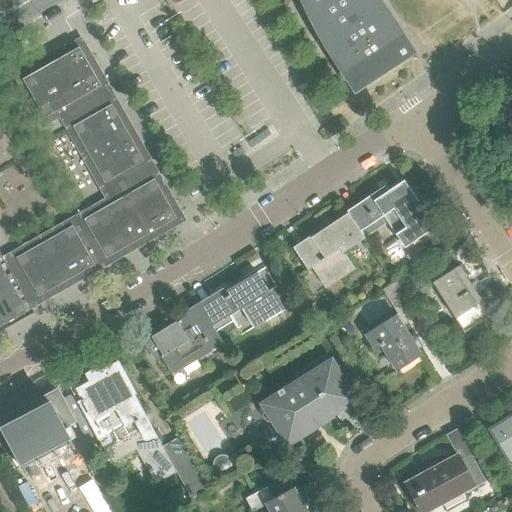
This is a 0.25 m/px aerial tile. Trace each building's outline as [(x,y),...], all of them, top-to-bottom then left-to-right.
[(314,0),(319,9),(326,24),(335,41),(328,46),(329,47),(330,46),(345,70),(356,86),(355,86),(356,87),(409,52),(409,51),(408,51),(399,37),(382,12),(383,11),(382,10),(381,11),(381,12),(375,15),(364,0),(363,0),(314,0)] [(9,52),(26,42),(20,30),(2,40),(6,47),(9,52)] [(101,86),(79,48),(23,80),(45,118),(101,86)] [(127,133),(112,105),(73,127),(89,155),(127,133)] [(143,161),(127,133),(89,155),(105,183),(143,161)] [(106,258),(176,218),(154,180),(85,220),(106,258)] [(435,228),(404,181),(403,182),(407,187),(401,191),(398,185),(389,191),(386,188),(347,214),(365,239),(388,223),(405,248),(435,228)] [(344,252),(365,239),(347,214),(312,237),(311,236),(293,248),(308,270),(311,267),(326,289),(355,269),(344,252)] [(94,265),(72,227),(17,258),(38,296),(94,265)] [(425,248),(417,253),(425,264),(432,259),(425,248)] [(488,312),(477,294),(481,292),(477,286),(473,288),(460,266),(432,283),(461,329),(488,312)] [(285,310),(272,289),(269,291),(257,273),(202,307),(218,332),(235,322),(231,316),(246,308),(256,325),(254,327),(255,328),(285,310)] [(2,278),(0,279),(0,302),(12,295),(2,278)] [(411,302),(399,282),(384,291),(396,311),(411,302)] [(12,295),(0,302),(0,325),(0,326),(0,325),(22,312),(12,295)] [(208,341),(209,341),(207,338),(218,332),(202,307),(145,341),(156,359),(162,356),(173,376),(214,351),(208,341)] [(422,356),(403,326),(408,322),(401,312),(365,334),(375,350),(381,346),(397,372),(422,356)] [(262,412),(262,413),(262,415),(262,417),(263,418),(264,419),(265,421),(266,422),(268,423),(269,424),(271,424),(273,424),(275,424),(276,424),(278,423),(279,422),(280,421),(293,441),(300,436),(319,424),(329,418),(332,416),(329,411),(337,406),(340,411),(343,409),(355,401),(331,362),(268,402),(269,403),(268,403),(267,404),(266,405),(265,406),(264,407),(263,408),(263,409),(262,410),(262,412)] [(145,416),(118,364),(79,385),(71,382),(67,374),(63,376),(73,394),(64,399),(71,412),(80,407),(108,459),(109,460),(112,458),(109,452),(118,447),(113,433),(145,416)] [(71,442),(59,419),(71,413),(71,412),(64,399),(59,390),(21,411),(24,417),(2,428),(12,448),(22,468),(35,461),(38,467),(61,455),(58,449),(71,442)] [(511,415),(490,430),(511,462),(511,461),(511,415)] [(163,447),(145,416),(113,433),(118,447),(109,452),(112,458),(109,460),(108,459),(99,464),(106,476),(117,470),(112,462),(140,447),(144,453),(141,455),(151,473),(152,472),(157,482),(176,471),(174,467),(175,466),(192,498),(208,490),(180,438),(163,447)] [(231,465),(231,463),(230,461),(230,460),(229,459),(227,457),(225,456),(224,455),(222,455),(221,455),(219,455),(218,456),(217,456),(216,457),(215,458),(214,459),(213,461),(213,462),(212,463),(212,464),(212,465),(213,467),(213,468),(214,469),(215,471),(217,472),(218,473),(220,473),(222,474),(225,473),(227,472),(228,471),(229,470),(230,469),(231,467),(231,466),(231,465)] [(420,475),(405,484),(419,511),(421,511),(441,501),(445,509),(465,499),(463,494),(475,487),(476,487),(486,482),(473,458),(462,463),(458,455),(432,469),(429,463),(417,469),(420,475)] [(306,511),(294,488),(294,489),(287,476),(246,499),(253,511),(267,504),(270,511),(306,511)]
